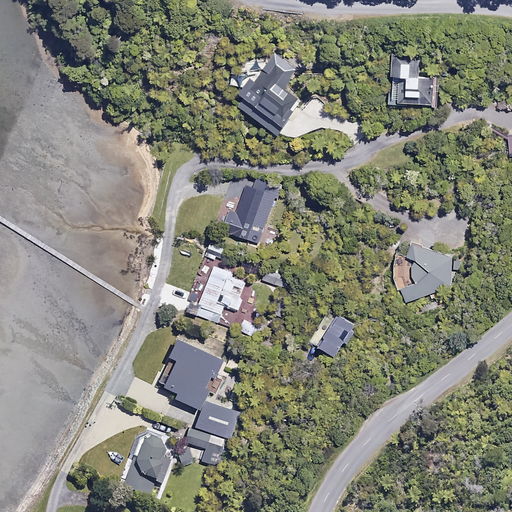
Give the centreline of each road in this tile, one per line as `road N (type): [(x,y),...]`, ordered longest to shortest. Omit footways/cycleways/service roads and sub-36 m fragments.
road 1 (tertiary): [(511,324),(366,441),(319,511)]
road 2 (tertiary): [(313,0),(511,4)]
